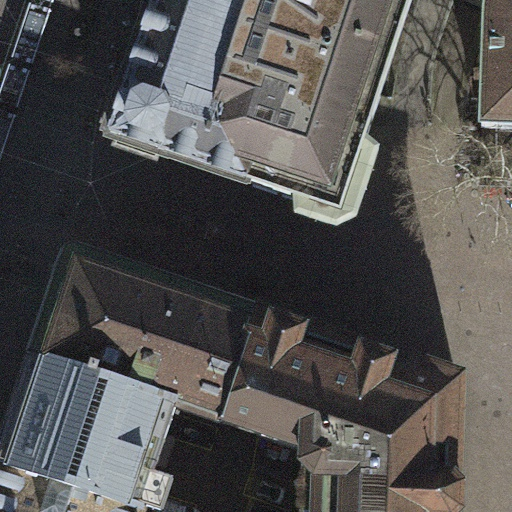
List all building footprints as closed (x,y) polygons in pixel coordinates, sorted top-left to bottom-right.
[(286,0),(284,8),(259,0),(152,0),(128,76),(107,139),(295,201),(296,218),(339,232),(357,222),(380,153),(367,141),(372,126),(380,98),(412,0),(286,0)] [(259,0),(284,8),(286,0),(259,0)] [(486,23),(482,130),(511,130),(511,0),(489,0),(487,9),(486,23)] [(219,422),(256,314),(70,249),(33,357),(177,406),(219,422)] [(453,511),(458,382),(357,348),(279,322),(256,314),(219,422),(241,428),(303,446),(301,511),(453,511)] [(177,406),(33,357),(0,455),(0,464),(141,511),(177,406)] [(140,511),(141,511),(0,464),(0,511),(140,511)]
